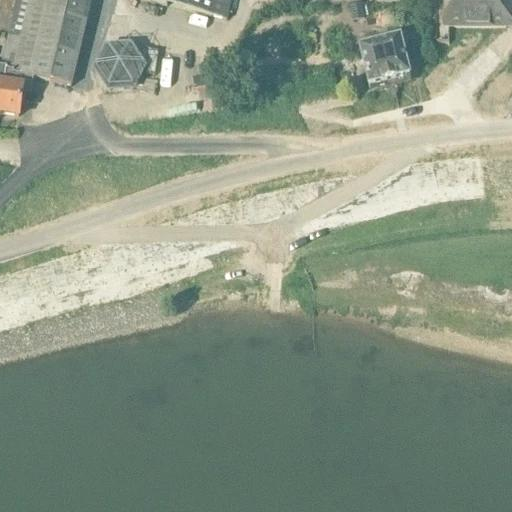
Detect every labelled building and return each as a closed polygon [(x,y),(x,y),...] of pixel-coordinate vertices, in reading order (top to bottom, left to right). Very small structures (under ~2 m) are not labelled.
[(92,0),(17,0),(9,36),(1,71),(0,70),(0,116),(19,119),(23,92),(31,94),(33,80),(71,89),(92,0)] [(129,0),(226,23),(231,0),(129,0)] [(511,0),(448,0),(448,30),(511,30),(511,0)] [(400,42),(360,53),(369,90),(410,80),(400,42)] [(154,51),(99,49),(98,92),(152,93),(154,51)]
